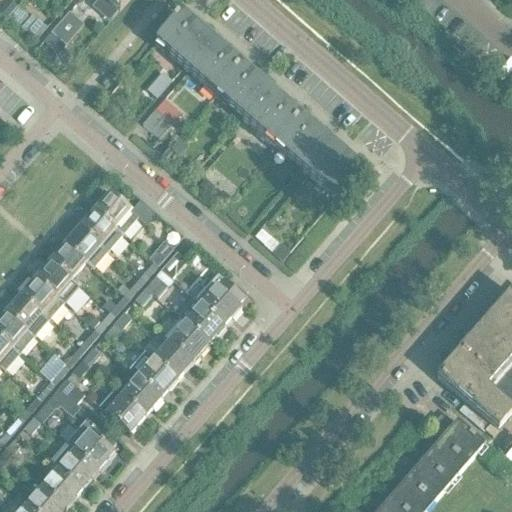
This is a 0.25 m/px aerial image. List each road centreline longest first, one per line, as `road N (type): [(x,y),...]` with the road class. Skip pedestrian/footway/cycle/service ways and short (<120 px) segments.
road 1 (residential): [(266,508),(507,228)]
road 2 (residential): [(289,316),(55,109)]
road 3 (residential): [(289,316),(119,511)]
road 4 (residential): [(426,157),(244,0)]
road 5 (residential): [(426,157),(289,316)]
